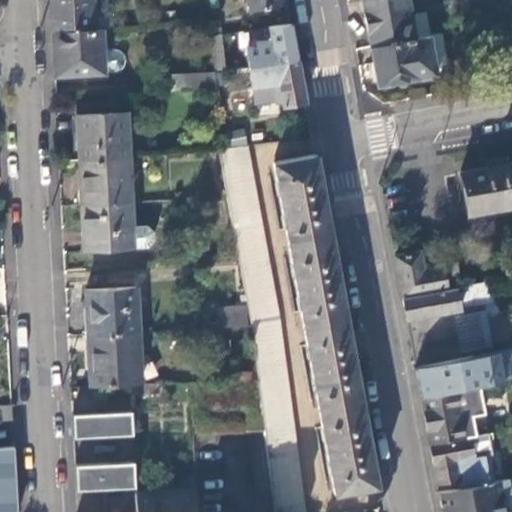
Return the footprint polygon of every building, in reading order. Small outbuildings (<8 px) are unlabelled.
[(99,0),(49,0),(51,33),(94,30),(94,12),(100,12),(99,0)] [(284,0),(248,0),(250,11),(286,5),(284,0)] [(406,0),(361,0),(366,18),(371,45),(413,37),(409,14),(406,0)] [(416,12),(409,14),(413,37),(421,35),(416,12)] [(292,41),(289,25),(267,28),(269,39),(254,41),(255,48),(244,49),(247,68),(296,62),(292,41)] [(104,51),(102,30),(94,30),(51,33),(54,77),(105,74),(115,73),(118,72),(121,71),(123,69),(124,67),(125,64),(125,61),(125,58),(124,56),(122,54),(120,52),(117,51),(114,51),(104,51)] [(413,37),(371,45),(375,66),(379,83),(436,72),(435,68),(447,65),(441,32),(421,35),(413,37)] [(222,35),(211,36),(216,72),(226,71),(222,35)] [(300,87),(296,62),(247,68),(251,104),(271,101),(271,103),(280,102),(281,107),(303,104),(300,87)] [(166,92),(214,89),(214,75),(166,77),(166,92)] [(80,161),(129,159),(128,112),(77,114),(80,161)] [(243,148),(219,151),(248,307),(252,327),(260,381),(275,511),(303,511),(277,324),(243,148)] [(461,171),(468,212),(511,204),(511,161),(502,164),(502,156),(490,158),(487,162),(488,166),(461,171)] [(319,188),(313,157),(272,165),(334,492),(375,485),(371,465),(358,397),(342,308),(319,188)] [(131,203),(129,159),(80,161),(82,206),(131,203)] [(131,203),(82,206),(85,251),(148,247),(153,241),(152,232),(146,226),(133,227),(131,203)] [(419,250),(394,255),(398,276),(402,297),(447,289),(445,276),(458,273),(456,263),(422,268),(419,250)] [(492,301),(489,281),(447,289),(402,297),(404,313),(411,350),(414,365),(491,351),(490,344),(485,316),(483,310),(452,316),(451,310),(463,308),(462,307),(492,301)] [(86,290),(89,336),(139,333),(136,287),(86,290)] [(219,329),(249,327),(248,307),(218,309),(219,329)] [(511,318),(511,311),(485,316),(490,344),(511,339),(511,318)] [(139,333),(89,336),(92,387),(142,385),(139,333)] [(511,376),(511,346),(491,351),(414,365),(416,378),(419,395),(477,383),(511,376)] [(477,383),(419,395),(423,418),(428,443),(468,435),(474,434),(470,414),(483,412),(477,383)] [(0,511),(18,511),(15,446),(0,446),(0,420),(13,420),(13,406),(0,407),(0,511)] [(131,410),(72,413),(73,436),(132,434),(131,410)] [(474,434),(468,435),(473,457),(486,454),(491,481),(494,481),(484,432),(474,434)] [(468,435),(428,443),(432,466),(435,483),(457,479),(459,488),(491,481),(486,454),(473,457),(468,435)] [(117,461),(74,464),(76,488),(110,487),(118,486),(134,486),(133,460),(117,461)] [(459,488),(437,492),(439,502),(440,511),(444,511),(447,511),(511,511),(511,490),(511,491),(508,478),(494,481),(491,481),(459,488)] [(195,511),(195,489),(134,491),(135,511),(195,511)]
